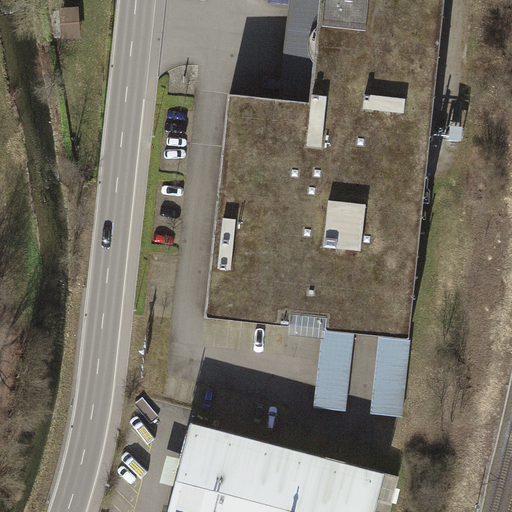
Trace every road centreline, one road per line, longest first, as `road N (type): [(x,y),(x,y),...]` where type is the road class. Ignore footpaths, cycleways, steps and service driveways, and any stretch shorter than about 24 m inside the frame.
road 1 (secondary): [(136,0),(95,398),(67,511)]
road 2 (track): [(0,398),(9,301),(0,197)]
